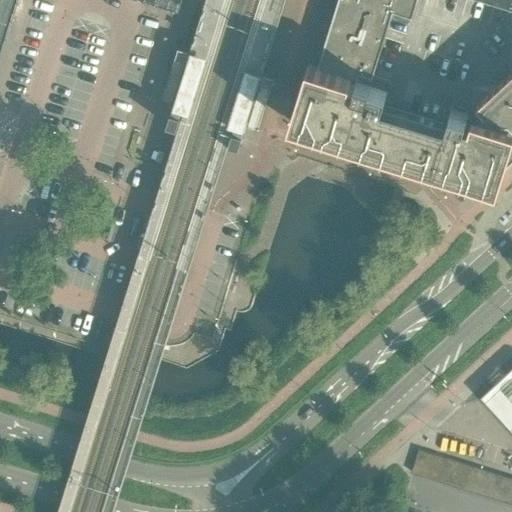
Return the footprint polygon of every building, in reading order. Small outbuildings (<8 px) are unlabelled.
[(0,0),(0,60),(18,0),(0,0)] [(308,63),(289,122),(312,129),(351,141),(350,143),(482,184),(484,183),(511,156),(511,71),(477,104),(483,110),(478,115),(472,121),(468,120),(466,119),(468,115),(450,109),(447,120),(438,118),(384,101),(390,80),(373,75),(393,10),(360,0),(338,0),(318,66),(308,63)] [(511,0),(360,0),(393,10),(413,16),(417,0),(511,0)] [(511,369),(481,398),(511,430),(511,369)] [(422,475),(429,452),(418,449),(411,471),(422,475)] [(433,478),(440,456),(429,452),(422,475),(433,478)] [(443,482),(450,459),(440,456),(433,478),(443,482)] [(454,485),(461,462),(450,459),(443,482),(454,485)] [(465,488),(472,466),(461,462),(454,485),(465,488)] [(476,492),(483,469),(472,466),(465,488),(476,492)] [(486,495),(493,472),(483,469),(476,492),(486,495)] [(497,498),(504,476),(493,472),(486,495),(497,498)] [(508,502),(511,488),(511,478),(504,476),(497,498),(508,502)]
